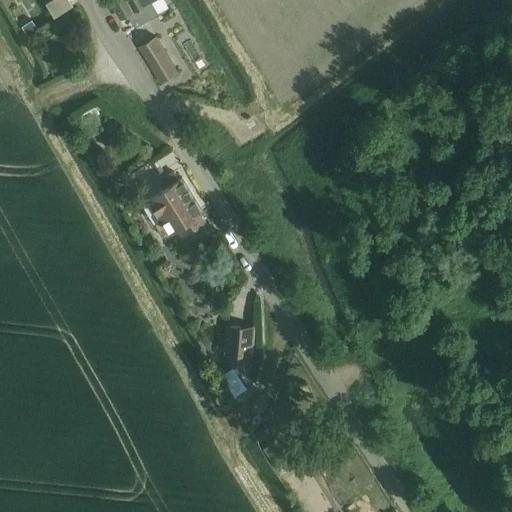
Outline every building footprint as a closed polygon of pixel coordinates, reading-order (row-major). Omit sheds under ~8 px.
[(54,16),(72,5),(69,0),(49,0),(46,2),(54,16)] [(150,0),(111,0),(112,0),(121,16),(127,13),(134,25),(157,11),(150,0)] [(32,19),(21,26),(27,35),(37,28),(32,19)] [(156,36),(139,47),(160,81),(177,70),(156,36)] [(100,147),(102,146),(110,141),(92,109),(82,115),(100,147)] [(203,211),(182,177),(179,179),(174,171),(163,178),(167,186),(149,197),(170,231),(188,220),(193,228),(205,220),(200,213),(203,211)] [(251,353),(253,328),(228,326),(226,351),(251,353)] [(263,429),(255,434),(260,441),(268,436),(263,429)]
